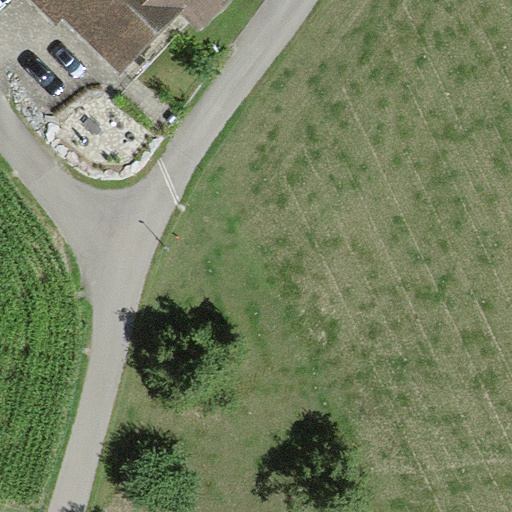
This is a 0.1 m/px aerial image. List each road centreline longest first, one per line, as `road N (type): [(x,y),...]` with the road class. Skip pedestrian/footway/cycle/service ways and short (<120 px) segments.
road 1 (residential): [(292,0),(110,251)]
road 2 (residential): [(66,511),(106,362),(110,251)]
road 3 (residential): [(110,251),(0,111)]
